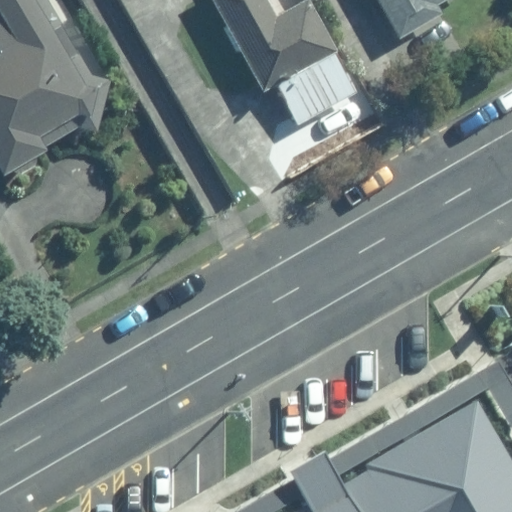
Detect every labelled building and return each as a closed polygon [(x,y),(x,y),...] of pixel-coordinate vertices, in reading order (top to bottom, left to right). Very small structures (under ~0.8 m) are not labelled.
[(0,0),(0,152),(8,167),(80,126),(98,130),(110,80),(93,76),(45,0),(0,0)] [(209,0),(258,93),(273,85),(333,51),(305,0),(271,17),(262,0),(209,0)] [(381,0),(402,36),(443,13),(437,3),(442,0),(381,0)] [(352,94),(333,51),(273,85),(296,128),(352,94)] [(511,511),(511,427),(479,368),(335,448),(325,431),(294,449),(309,476),(245,511),(511,511)]
